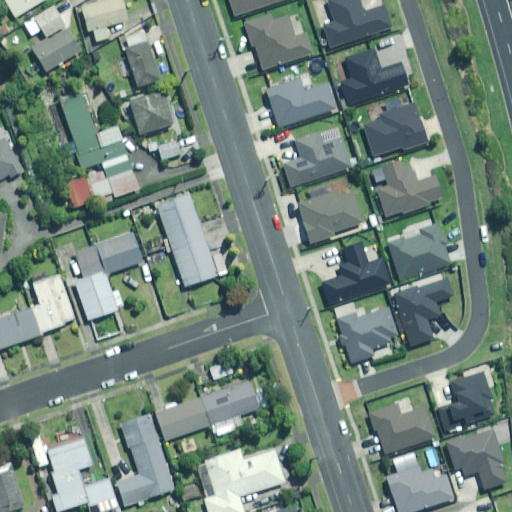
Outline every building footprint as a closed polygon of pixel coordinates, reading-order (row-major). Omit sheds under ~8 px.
[(7,0),(17,16),(44,0),(7,0)] [(95,42),(128,33),(125,24),(128,23),(121,0),(108,0),(80,8),(87,33),(92,32),(95,42)] [(227,0),(233,18),(291,0),(227,0)] [(362,13),(358,0),(325,0),(332,24),(322,26),(327,48),(371,37),(370,34),(390,29),(385,7),(362,13)] [(64,27),(53,7),(23,24),(30,37),(41,31),(44,38),(64,27)] [(272,22),(270,16),(243,25),(259,71),(311,54),(304,34),(294,38),(287,17),(272,22)] [(80,53),(67,30),(48,41),(47,39),(30,48),(44,73),(80,53)] [(159,81),(146,43),(124,50),(137,89),(159,81)] [(347,107),(408,87),(400,63),(380,70),(374,50),(343,60),(350,80),(339,83),(347,107)] [(304,93),(299,78),(263,91),(278,131),(336,109),(327,84),(304,93)] [(57,100),(76,157),(121,141),(116,128),(96,135),(81,91),(57,100)] [(172,126),(163,93),(129,103),(138,136),(172,126)] [(425,141),(414,104),(376,115),(378,122),(362,127),(371,158),(425,141)] [(0,131),(0,181),(22,170),(1,131),(0,131)] [(322,144),(319,132),(294,140),(300,160),(282,165),(289,189),(350,171),(340,138),(322,144)] [(66,184),(76,212),(103,203),(102,200),(112,196),(113,200),(138,191),(121,141),(76,157),(81,170),(100,164),(103,171),(66,184)] [(181,155),(177,141),(157,147),(161,161),(181,155)] [(413,183),(407,162),(380,170),(385,189),(376,191),(384,220),(429,207),(428,202),(441,199),(435,177),(413,183)] [(358,219),(351,193),(334,198),(333,195),(296,205),(308,246),(358,232),(355,220),(358,219)] [(216,278),(188,195),(156,206),(183,288),(216,278)] [(449,266),(436,225),(420,231),(421,235),(388,246),(398,281),(449,266)] [(142,263),(131,232),(74,253),(83,279),(73,283),(87,322),(123,309),(117,292),(110,294),(104,276),(142,263)] [(367,264),(360,244),(343,250),(347,264),(339,267),(342,276),(321,283),(328,307),(390,287),(382,259),(367,264)] [(74,322),(58,276),(31,285),(39,306),(0,320),(0,350),(41,336),(41,334),(74,322)] [(454,297),(448,280),(418,289),(417,287),(392,295),(409,348),(432,341),(428,329),(436,326),(433,316),(438,315),(435,303),(454,297)] [(397,341),(387,310),(356,320),(354,314),(335,321),(350,366),(376,357),(374,349),(397,341)] [(200,397),(210,427),(213,426),(217,437),(236,431),(233,420),(257,412),(254,405),(264,402),(256,379),(200,397)] [(210,427),(200,397),(154,413),(164,442),(210,427)] [(173,492),(149,416),(120,425),(128,450),(130,450),(138,477),(116,484),(123,508),(173,492)] [(91,466),(83,441),(47,452),(53,474),(51,475),(57,495),(51,497),(55,511),(59,511),(96,501),(99,511),(105,511),(116,509),(108,481),(82,489),(76,471),(91,466)] [(284,483),(273,450),(242,460),(239,451),(194,465),(205,499),(203,500),(206,511),(242,511),(238,498),(284,483)] [(432,471),(419,475),(418,470),(386,479),(396,511),(416,511),(452,501),(445,475),(434,479),(432,471)] [(10,511),(24,508),(13,472),(0,475),(0,511),(10,511)] [(199,498),(196,486),(179,490),(182,502),(199,498)]
